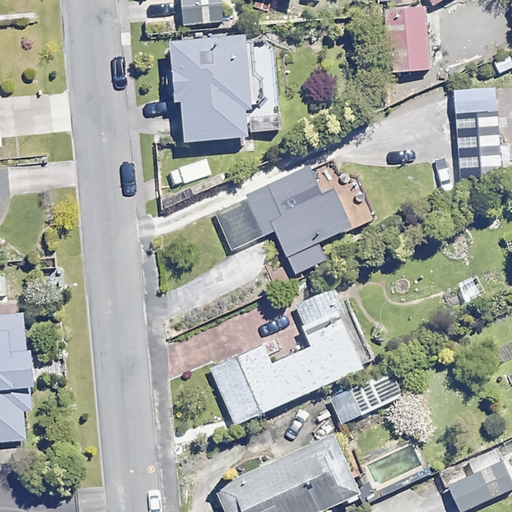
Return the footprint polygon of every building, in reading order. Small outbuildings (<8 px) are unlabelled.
[(220,23),(218,0),(163,0),(164,13),(150,14),(151,35),(179,33),(179,26),(220,23)] [(418,0),(424,10),(443,0),(418,0)] [(390,69),(425,66),(422,8),(387,10),(390,69)] [(268,34),(185,38),(190,139),(272,135),(268,34)] [(266,189),(283,230),(293,254),(323,242),(366,225),(350,183),(330,191),(321,168),(266,189)] [(266,189),(251,195),(267,236),(283,230),(266,189)] [(251,195),(215,210),(231,250),(267,236),(251,195)] [(323,242),(293,254),(299,270),(329,258),(323,242)] [(303,322),(313,345),(328,383),(361,369),(337,309),(303,322)] [(0,331),(0,388),(21,388),(30,387),(29,330),(0,331)] [(269,341),(212,364),(235,420),(292,397),(276,360),(269,341)] [(313,345),(276,360),(292,397),(328,383),(313,345)] [(404,397),(392,372),(338,396),(356,437),(374,429),(367,413),(404,397)] [(21,388),(0,388),(0,435),(23,435),(21,388)] [(332,434),(233,476),(238,487),(248,511),(295,511),(354,487),(332,434)] [(430,474),(416,445),(361,471),(375,500),(430,474)] [(473,466),(435,483),(447,511),(450,511),(486,497),(473,466)] [(226,511),(248,511),(238,487),(220,495),(226,511)]
